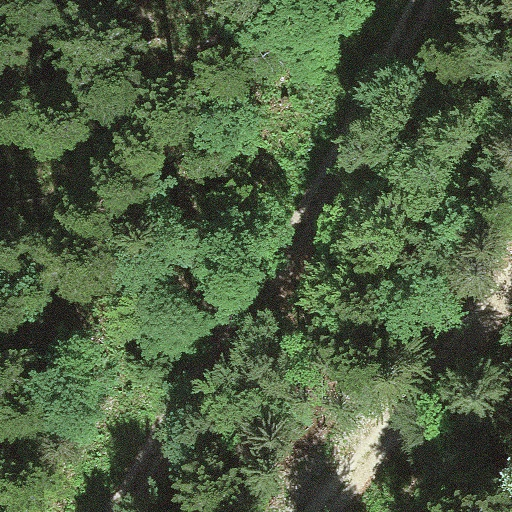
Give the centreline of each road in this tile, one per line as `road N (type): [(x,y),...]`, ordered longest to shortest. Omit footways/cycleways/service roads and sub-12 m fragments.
road 1 (track): [(414,0),(306,220),(115,511)]
road 2 (track): [(310,511),(511,273)]
